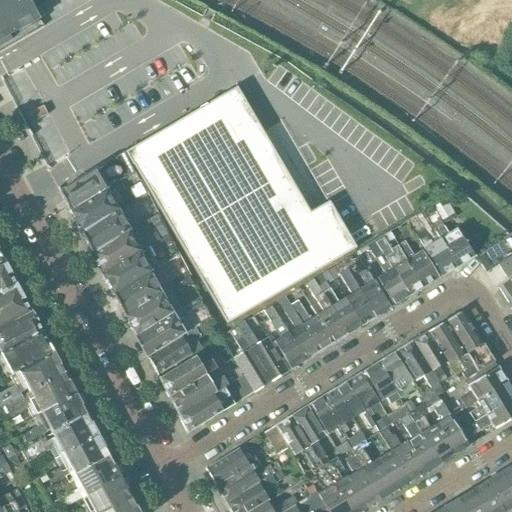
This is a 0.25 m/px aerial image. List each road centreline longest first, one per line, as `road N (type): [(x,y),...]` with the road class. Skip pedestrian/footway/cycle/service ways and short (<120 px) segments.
road 1 (residential): [(165,470),(472,284)]
road 2 (tertiary): [(165,470),(0,163)]
road 3 (residential): [(400,511),(511,444)]
road 4 (unknown): [(197,97),(251,207)]
